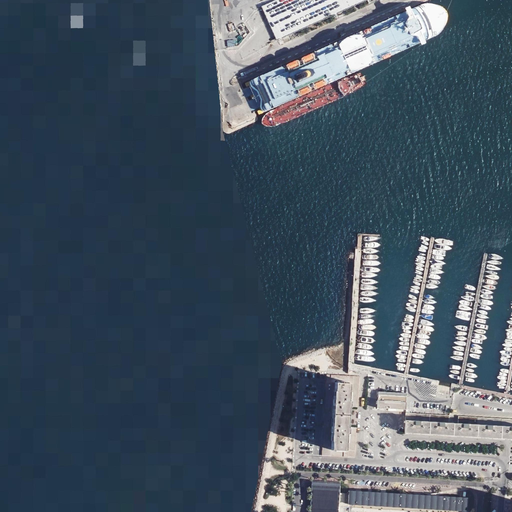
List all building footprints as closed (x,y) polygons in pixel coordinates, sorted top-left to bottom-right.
[(277,40),(365,0),(263,0),(259,2),(277,40)] [(327,374),(321,455),(353,456),(355,427),(346,426),(348,406),(356,407),(358,376),(327,374)] [(405,409),(405,396),(377,394),(376,408),(405,409)] [(490,438),(509,439),(511,438),(511,419),(457,416),(457,423),(448,422),(448,416),(405,413),(403,432),(490,438)] [(466,511),(468,498),(411,495),(410,496),(348,492),(348,493),(339,493),(339,481),(311,480),(309,511),(343,511),(344,506),(348,507),(348,511),(353,511),(406,511),(410,511),(409,511),(466,511)]
